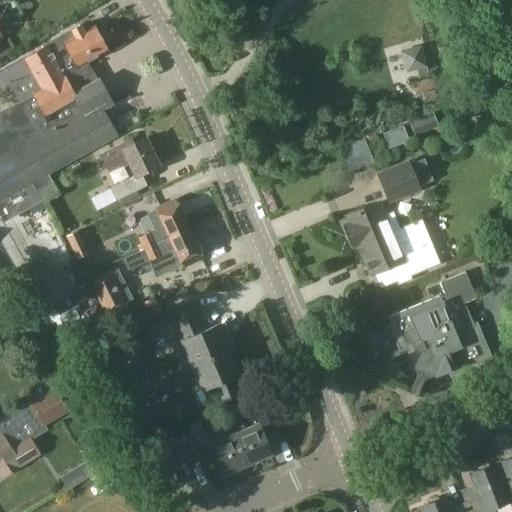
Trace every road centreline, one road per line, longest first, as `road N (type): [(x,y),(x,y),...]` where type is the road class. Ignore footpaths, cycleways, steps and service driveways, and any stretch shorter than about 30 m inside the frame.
road 1 (tertiary): [(350,461),(181,62),(143,0)]
road 2 (residential): [(0,244),(156,511)]
road 3 (unclassified): [(372,511),(511,389)]
road 4 (residential): [(229,511),(350,461)]
